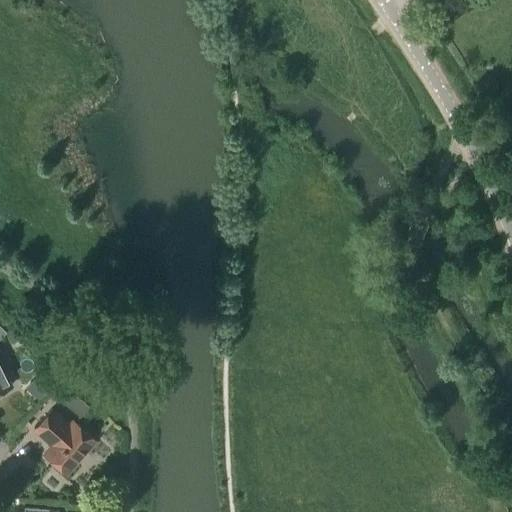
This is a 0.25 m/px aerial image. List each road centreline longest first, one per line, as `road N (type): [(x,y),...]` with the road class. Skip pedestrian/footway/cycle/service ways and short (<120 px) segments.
road 1 (tertiary): [(511,240),(465,134),(381,0)]
road 2 (track): [(511,453),(471,361),(411,267),(413,240)]
